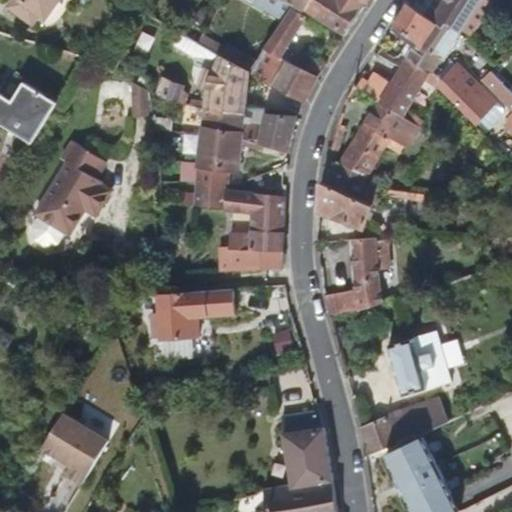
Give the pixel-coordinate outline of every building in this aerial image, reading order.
[(47,22),(64,0),(17,0),(11,10),(33,27),(41,17),(47,22)] [(288,0),(303,9),(309,0),(288,0)] [(359,16),(367,4),(369,0),(309,0),(303,9),(347,36),(359,16)] [(422,38),(434,19),(426,13),(431,5),(427,2),(424,0),(416,0),(413,5),(411,3),(403,15),(395,26),(397,28),(394,32),(411,43),(415,46),(412,52),(422,59),(431,45),(422,38)] [(488,0),(427,0),(427,2),(431,5),(426,13),(434,19),(435,17),(460,33),(463,28),(474,35),(494,4),(488,0)] [(216,15),(206,7),(196,20),(206,28),(216,15)] [(304,54),(291,47),(308,20),(292,9),(253,74),(251,76),(270,87),(306,104),(322,77),(335,55),(312,41),(304,54)] [(274,15),(267,10),(262,18),(269,22),(274,15)] [(444,58),(460,33),(435,17),(434,19),(422,38),(431,45),(422,59),(435,68),(442,57),(444,58)] [(248,107),(251,76),(253,74),(242,68),(184,32),(177,44),(194,55),(201,54),(219,65),(216,73),(211,71),(203,86),(210,89),(208,109),(228,111),(247,111),(248,107)] [(412,52),(415,46),(411,43),(406,51),(410,54),(412,52)] [(429,78),(431,75),(407,59),(403,65),(392,84),(386,93),(376,86),(362,78),(357,86),(382,101),(406,115),(429,78)] [(447,81),(461,66),(455,60),(441,76),(447,81)] [(497,101),(463,65),(461,66),(447,81),(442,86),(444,87),(476,121),(497,101)] [(511,86),(494,68),(483,78),(511,106),(511,86)] [(442,86),(447,81),(441,76),(433,71),(431,75),(429,78),(442,86)] [(11,72),(0,89),(0,92),(14,101),(26,82),(11,72)] [(386,93),(392,84),(381,77),(376,86),(386,93)] [(181,105),(189,89),(169,79),(161,95),(181,105)] [(38,138),(60,103),(26,82),(14,101),(0,92),(0,122),(2,123),(5,118),(4,121),(4,124),(7,126),(9,128),(12,127),(15,125),(38,138)] [(155,112),(154,91),(136,82),(137,113),(155,112)] [(412,147),(424,126),(414,119),(406,115),(382,101),(343,165),(341,173),(329,167),(325,182),(378,205),(382,207),(385,192),(382,189),(367,182),(371,172),(389,142),(404,151),(407,145),(412,147)] [(261,109),(248,107),(247,111),(243,144),(256,146),(261,114),(261,109)] [(243,144),(247,111),(228,111),(208,109),(205,138),(242,144),(243,144)] [(295,136),(299,119),(261,114),(256,146),(290,153),(295,136)] [(34,144),(38,138),(15,125),(12,127),(9,128),(34,144)] [(230,193),(230,184),(230,174),(239,175),(242,149),(242,144),(205,138),(202,175),(196,175),(195,186),(200,187),(200,196),(183,193),(183,204),(231,210),(230,193)] [(116,188),(105,182),(107,179),(101,176),(111,160),(77,140),(67,157),(72,160),(41,213),(44,215),(37,227),(40,239),(51,246),(63,243),(71,231),(74,233),(89,208),(94,199),(105,206),(116,188)] [(367,229),(378,205),(325,182),(322,210),(367,229)] [(417,190),(387,185),(385,192),(416,197),(417,190)] [(286,222),(287,209),(287,199),(230,193),(231,210),(258,215),(257,234),(235,234),(234,250),(284,251),(286,222)] [(100,215),(105,206),(94,199),(89,208),(100,215)] [(392,268),(389,241),(379,242),(378,238),(352,241),(358,291),(327,298),(333,319),(344,315),(384,301),(380,270),(392,268)] [(282,271),(284,251),(234,250),(221,250),(221,273),(282,271)] [(199,317),(237,314),(236,289),(160,293),(161,313),(153,313),(154,328),(162,328),(163,337),(163,341),(194,339),(200,339),(199,317)] [(163,337),(162,328),(154,328),(155,338),(163,337)] [(289,330),(274,334),(279,353),(295,349),(289,330)] [(10,341),(0,335),(0,357),(1,358),(10,341)] [(423,369),(440,365),(437,352),(419,356),(414,338),(389,344),(402,396),(428,389),(423,369)] [(194,339),(163,341),(164,361),(195,359),(194,339)] [(171,403),(160,406),(163,415),(174,412),(171,403)] [(455,435),(469,428),(473,427),(467,411),(438,425),(429,429),(440,453),(459,445),(455,435)] [(329,445),(325,424),(322,412),(284,419),(284,422),(289,448),(285,450),(287,464),(292,464),(296,485),(335,478),(331,457),(329,445)] [(111,440),(67,413),(46,447),(62,457),(74,464),(69,473),(85,483),(111,440)] [(429,429),(438,425),(435,417),(405,431),(396,413),(363,428),(368,457),(429,429)] [(433,511),(455,501),(422,438),(386,456),(414,511),(433,511)] [(74,464),(62,457),(57,466),(69,473),(74,464)] [(339,511),(338,497),(337,494),(335,478),(296,485),(268,490),(267,490),(270,511),(339,511)]
